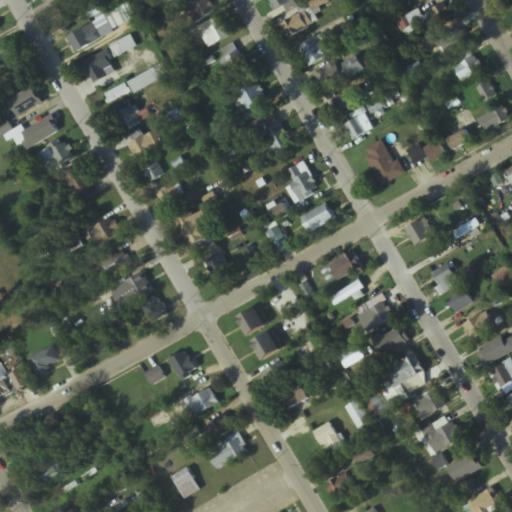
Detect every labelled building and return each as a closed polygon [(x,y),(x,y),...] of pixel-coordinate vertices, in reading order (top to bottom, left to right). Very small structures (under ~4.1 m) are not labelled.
[(194,25),(215,14),(207,0),(187,11),(194,25)] [(268,0),(278,16),(302,2),(300,0),(268,0)] [(284,24),(292,39),(319,23),(310,9),(284,24)] [(113,33),(103,18),(67,42),(77,56),(113,33)] [(209,50),(233,37),(225,23),(202,35),(209,50)] [(467,46),(461,30),(439,39),(445,55),(467,46)] [(299,49),(309,68),(334,55),(324,35),(299,49)] [(137,48),(131,37),(111,47),(117,58),(137,48)] [(14,56),(2,42),(0,43),(0,67),(14,56)] [(218,54),(231,76),(247,67),(235,45),(218,54)] [(107,78),(102,69),(114,63),(109,52),(85,65),(95,85),(107,78)] [(315,77),(323,93),(366,71),(357,55),(315,77)] [(460,67),(470,84),(484,76),(475,59),(460,67)] [(170,77),(164,66),(129,84),(135,95),(170,77)] [(497,100),(492,84),(479,88),(484,104),(497,100)] [(239,95),(249,111),(266,101),(257,85),(239,95)] [(131,94),(126,86),(106,98),(111,106),(131,94)] [(44,105),(34,89),(10,103),(19,119),(44,105)] [(331,105),(340,118),(356,108),(348,94),(331,105)] [(146,122),(137,107),(116,119),(125,134),(146,122)] [(480,124),(491,137),(511,120),(501,107),(480,124)] [(345,127),(353,142),(374,132),(367,116),(345,127)] [(33,150),(60,133),(51,118),(24,135),(16,140),(20,146),(28,141),(33,150)] [(292,146),(281,125),(264,135),(275,156),(292,146)] [(131,145),(139,161),(165,148),(157,132),(131,145)] [(471,146),(467,134),(450,140),(455,152),(471,146)] [(76,157),(64,139),(38,157),(45,167),(56,159),(62,168),(76,157)] [(429,159),(432,165),(447,157),(437,139),(410,153),(417,166),(429,159)] [(384,188),(405,176),(385,141),(365,152),(384,188)] [(145,171),(153,184),(165,176),(156,163),(145,171)] [(60,181),(83,206),(98,192),(75,167),(60,181)] [(312,173),(301,176),(299,169),(290,171),(298,202),(319,197),(312,173)] [(337,220),(328,205),(306,218),(315,233),(337,220)] [(290,216),(285,206),(272,213),(277,223),(290,216)] [(178,222),(191,250),(216,239),(204,211),(178,222)] [(123,237),(114,220),(91,232),(100,249),(123,237)] [(406,232),(418,249),(435,238),(423,221),(406,232)] [(453,236),(457,243),(481,228),(477,221),(453,236)] [(112,280),(134,263),(123,249),(101,267),(112,280)] [(337,284),(363,271),(355,254),(328,267),(337,284)] [(207,264),(216,281),(231,272),(221,256),(207,264)] [(458,278),(449,265),(434,276),(443,288),(458,278)] [(127,284),(139,303),(155,294),(144,275),(127,284)] [(334,301),(340,311),(367,294),(361,284),(334,301)] [(449,300),(456,315),(475,307),(468,291),(449,300)] [(375,309),(373,305),(357,311),(365,333),(394,322),(387,304),(375,309)] [(269,329),(261,310),(239,319),(247,338),(269,329)] [(498,330),(487,314),(465,328),(475,344),(498,330)] [(411,343),(401,326),(374,342),(385,360),(411,343)] [(261,360),(282,352),(274,334),(254,343),(261,360)] [(479,353),(488,368),(511,354),(503,339),(479,353)] [(31,357),(38,375),(63,365),(56,347),(31,357)] [(197,374),(188,353),(172,360),(181,381),(197,374)] [(427,372),(416,355),(385,374),(395,391),(427,372)] [(266,373),(275,387),(292,376),(283,362),(266,373)] [(511,362),(492,371),(501,391),(511,386),(511,362)] [(0,398),(11,394),(0,367),(0,398)] [(166,379),(159,367),(147,375),(154,386),(166,379)] [(18,390),(30,384),(22,370),(10,376),(18,390)] [(281,394),(289,410),(309,401),(301,384),(281,394)] [(186,402),(195,419),(220,404),(211,388),(186,402)] [(448,408),(438,392),(416,406),(425,421),(448,408)] [(349,406),(356,428),(370,424),(363,402),(349,406)] [(464,438),(449,416),(424,434),(438,456),(464,438)] [(205,428),(214,443),(234,431),(226,417),(205,428)] [(347,450),(331,424),(317,432),(333,459),(347,450)] [(221,450),(210,457),(221,471),(249,450),(237,433),(219,447),(221,450)] [(458,483),(483,470),(475,455),(450,469),(458,483)] [(33,474),(42,490),(65,476),(56,461),(33,474)] [(174,478),(186,500),(201,492),(189,469),(174,478)] [(338,499),(356,488),(347,474),(330,485),(338,499)] [(469,504),(473,511),(492,511),(504,505),(494,489),(469,504)]
